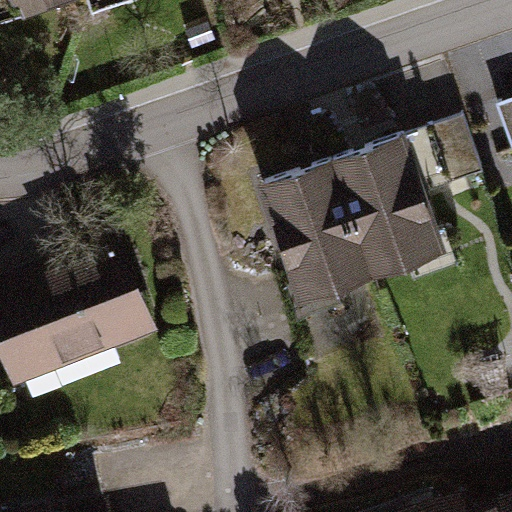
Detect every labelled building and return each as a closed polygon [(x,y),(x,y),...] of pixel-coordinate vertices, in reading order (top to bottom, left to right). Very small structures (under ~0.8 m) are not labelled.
[(0,0),(0,15),(49,0),(0,0)] [(391,150),(325,170),(359,278),(425,258),(391,150)] [(325,170),(258,191),(291,299),(359,278),(325,170)] [(115,241),(0,283),(0,339),(17,387),(151,338),(115,241)] [(511,511),(511,486),(433,511),(511,511)]
